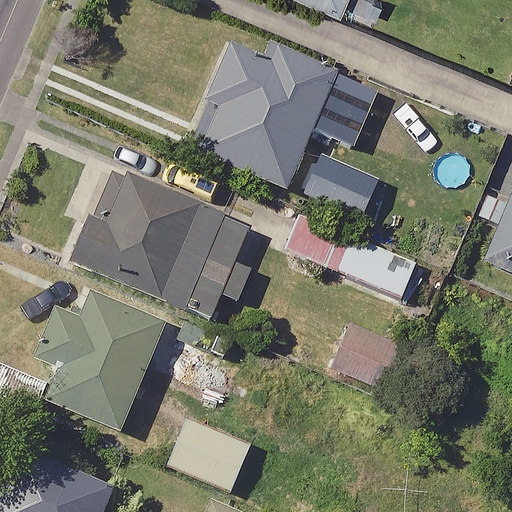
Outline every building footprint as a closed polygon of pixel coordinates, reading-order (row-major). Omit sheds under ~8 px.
[(311,0),(347,15),(353,0),(311,0)] [(280,70),(234,51),(210,110),(225,116),(206,162),(295,198),(318,139),(359,155),(380,103),(283,63),(280,70)] [(382,188),(325,164),(308,204),(365,227),(382,188)] [(255,239),(117,184),(100,228),(85,236),(71,272),(218,330),(255,239)] [(511,205),(491,197),(480,223),(504,233),(489,268),(511,278),(511,205)] [(423,273),(302,224),(287,260),(408,308),(423,273)] [(166,334),(67,297),(40,370),(62,378),(49,413),(127,441),(166,334)] [(411,360),(354,333),(334,374),(390,402),(411,360)] [(253,453),(191,428),(172,474),(235,499),(253,453)] [(114,511),(120,498),(15,459),(0,499),(0,511),(114,511)]
